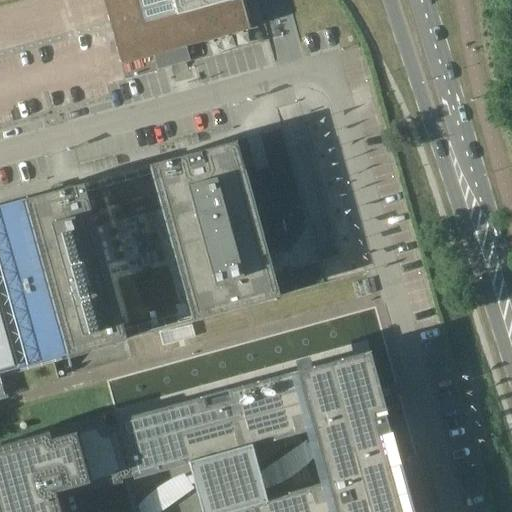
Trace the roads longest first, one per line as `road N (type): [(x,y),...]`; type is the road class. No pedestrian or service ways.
road 1 (unclassified): [(0,156),(335,64),(457,511)]
road 2 (primary): [(389,0),(432,134),(463,183)]
road 3 (primary): [(463,183),(419,0)]
road 4 (primary): [(511,340),(463,183)]
